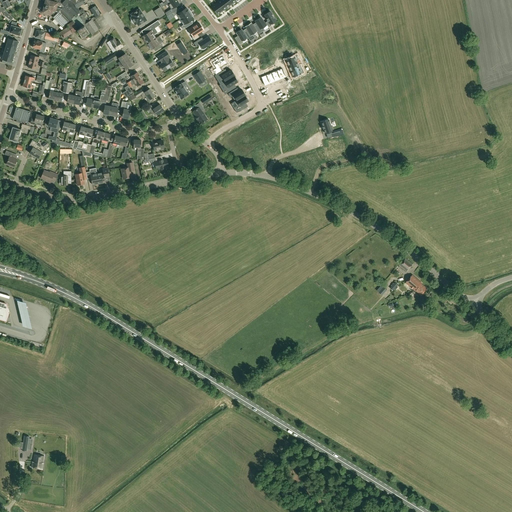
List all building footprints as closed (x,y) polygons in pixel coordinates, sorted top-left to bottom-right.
[(57,10),(56,10),(58,2),(52,0),(45,0),(44,4),(43,3),(41,13),(50,15),(50,14),(53,15),(54,16),(58,11),(57,10)] [(52,0),(58,2),(56,10),(57,10),(58,11),(64,5),(61,2),(63,0),(52,0)] [(78,16),(94,6),(92,4),(93,3),(90,0),(63,0),(61,2),(64,5),(58,11),(54,16),(53,17),(62,27),(71,19),(74,16),(75,18),(78,16)] [(173,0),(167,4),(171,9),(170,10),(172,13),(178,9),(176,6),(181,3),(180,2),(181,1),(180,0),(173,0)] [(220,0),(216,3),(222,11),(227,8),(220,0)] [(216,3),(211,6),(217,15),(222,11),(216,3)] [(0,11),(2,10),(5,16),(11,21),(13,18),(6,12),(3,7),(1,8),(0,5),(0,11)] [(96,5),(94,6),(78,16),(75,18),(74,16),(71,19),(73,21),(67,25),(68,27),(58,33),(62,39),(72,33),(77,30),(82,38),(90,32),(91,34),(100,28),(95,20),(101,16),(99,14),(101,13),(96,5)] [(160,7),(154,11),(159,18),(164,14),(160,7)] [(178,9),(172,13),(174,16),(176,15),(180,20),(191,12),(189,10),(188,10),(186,8),(181,11),(179,8),(178,9)] [(138,25),(146,20),(139,9),(131,14),(132,16),(131,17),(132,18),(131,19),(131,20),(131,21),(132,22),(133,23),(134,23),(135,23),(136,24),(137,24),(138,25)] [(270,11),(264,15),(268,21),(265,22),(268,27),(271,26),(270,24),(276,20),(270,11)] [(191,12),(180,20),(183,25),(181,26),(183,29),(190,25),(188,22),(193,18),(192,16),(193,15),(191,12)] [(258,25),(254,27),(259,34),(265,30),(263,27),(266,25),(261,17),(255,21),(258,25)] [(153,35),(157,32),(155,29),(161,25),(158,20),(145,29),(147,33),(142,36),(144,39),(143,40),(146,44),(155,38),(153,35)] [(17,23),(12,21),(11,25),(9,25),(7,31),(19,35),(22,29),(16,27),(17,23)] [(199,23),(189,29),(193,36),(192,37),(194,40),(199,37),(197,34),(203,30),(199,23)] [(248,29),(244,32),(250,41),(255,38),(253,34),(256,32),(251,23),(246,26),(248,29)] [(238,35),(234,38),(239,45),(243,42),(242,41),(247,38),(241,29),(236,32),(238,35)] [(37,31),(35,37),(40,38),(43,39),(45,33),(43,32),(43,31),(41,31),(41,32),(37,31)] [(204,35),(194,42),(197,47),(200,44),(203,49),(213,42),(209,36),(206,38),(204,35)] [(9,38),(7,43),(16,46),(18,41),(9,38)] [(113,52),(122,46),(119,40),(116,42),(113,38),(106,42),(113,52)] [(159,44),(155,38),(146,44),(149,48),(149,47),(151,49),(155,47),(156,47),(157,50),(163,46),(161,43),(159,44)] [(33,44),(32,45),(33,46),(33,47),(36,48),(40,50),(40,48),(43,49),(45,43),(34,40),(34,43),(33,44)] [(162,63),(160,65),(164,71),(174,65),(169,58),(169,59),(167,56),(169,55),(166,51),(158,57),(162,63)] [(3,59),(2,62),(7,64),(8,61),(11,62),(13,56),(4,54),(2,59),(3,59)] [(114,54),(107,59),(104,60),(106,64),(116,57),(114,54)] [(118,58),(120,61),(117,63),(119,65),(128,59),(125,54),(118,58)] [(31,55),(29,61),(37,63),(39,57),(31,55)] [(299,61),(297,55),(286,60),(288,66),(300,61),(299,61)] [(220,67),(227,63),(222,56),(219,58),(218,58),(215,60),(212,62),(216,68),(213,70),(216,74),(222,71),(220,67)] [(132,65),(128,59),(119,65),(120,68),(123,66),(125,69),(132,65)] [(29,61),(28,67),(36,69),(37,63),(29,61)] [(301,67),(299,64),(301,63),(300,61),(288,66),(290,71),(301,67)] [(303,72),(301,67),(290,71),(292,77),(303,72)] [(282,68),(277,70),(281,79),(286,77),(282,68)] [(234,76),(231,70),(223,75),(221,72),(215,76),(217,79),(219,78),(222,83),(234,76)] [(281,79),(277,70),(272,72),(275,81),(281,79)] [(205,80),(200,71),(194,75),(199,84),(205,80)] [(116,78),(118,81),(128,75),(126,72),(116,78)] [(130,76),(132,79),(126,83),(125,82),(123,83),(125,87),(127,85),(140,77),(137,72),(130,76)] [(275,81),(272,72),(266,75),(270,83),(275,81)] [(270,83),(266,75),(261,77),(265,86),(270,83)] [(237,81),(234,76),(235,76),(234,76),(222,83),(225,89),(223,90),(225,93),(232,89),(230,86),(237,81)] [(143,82),(140,77),(127,85),(129,87),(135,84),(137,87),(143,82)] [(73,103),(79,105),(81,97),(81,96),(84,97),(87,80),(84,80),(82,93),(75,92),(75,96),(73,103)] [(189,94),(183,86),(187,84),(185,81),(182,84),(181,83),(174,88),(181,99),(189,94)] [(106,86),(105,90),(103,100),(106,101),(107,98),(109,98),(111,86),(106,86)] [(123,94),(125,98),(132,93),(128,87),(125,89),(126,92),(123,94)] [(55,100),(57,89),(54,88),(53,92),(50,91),(48,98),(55,100)] [(149,89),(143,93),(141,89),(134,94),(134,93),(133,94),(128,97),(131,101),(136,97),(136,98),(141,95),(142,97),(145,96),(149,102),(153,100),(152,98),(154,96),(149,89)] [(245,95),(242,89),(236,93),(234,90),(228,94),(230,97),(232,96),(235,101),(234,101),(245,95)] [(248,101),(245,95),(234,101),(237,106),(234,108),(236,113),(240,111),(245,108),(243,104),(248,101)] [(92,107),(93,100),(94,96),(91,96),(90,99),(87,98),(85,106),(92,107)] [(131,105),(129,103),(122,102),(121,108),(124,108),(122,117),(128,118),(130,110),(131,105)] [(160,104),(153,109),(151,106),(147,109),(148,112),(149,111),(150,111),(150,112),(151,114),(154,112),(156,115),(163,110),(160,104)] [(207,119),(202,111),(203,110),(201,106),(196,109),(196,110),(193,112),(195,116),(198,120),(200,123),(203,121),(204,121),(207,119)] [(20,121),(23,109),(16,107),(12,119),(16,120),(16,121),(19,123),(20,121)] [(31,112),(23,109),(20,121),(27,123),(26,125),(28,125),(29,122),(27,122),(31,112)] [(36,125),(36,124),(40,126),(41,125),(43,116),(36,114),(35,119),(31,118),(30,123),(36,125)] [(57,133),(59,127),(56,126),(57,120),(50,118),(48,126),(50,126),(49,131),(57,133)] [(332,131),(329,119),(321,122),(323,127),(322,127),(323,129),(325,133),(332,131)] [(75,125),(70,123),(68,131),(67,133),(69,134),(70,132),(73,132),(75,125)] [(85,135),(87,128),(81,126),(79,134),(85,135)] [(17,142),(21,130),(12,127),(8,139),(17,142)] [(93,130),(87,128),(85,135),(91,137),(93,130)] [(102,140),(104,132),(98,131),(96,138),(102,140)] [(110,134),(104,132),(102,140),(108,142),(110,134)] [(119,148),(121,137),(115,135),(113,143),(117,144),(116,147),(119,148)] [(128,139),(121,137),(119,148),(120,145),(126,146),(128,139)] [(38,158),(41,152),(38,150),(39,147),(36,145),(37,143),(32,140),(29,145),(33,147),(29,153),(38,158)] [(140,149),(140,148),(141,140),(134,140),(133,148),(138,148),(137,151),(140,152),(140,155),(137,155),(137,160),(143,160),(144,149),(140,149)] [(154,151),(164,149),(162,141),(152,143),(154,151)] [(89,153),(91,145),(87,144),(86,148),(82,147),(81,151),(85,152),(89,153)] [(13,167),(17,159),(12,157),(13,154),(6,150),(4,154),(9,156),(6,164),(13,167)] [(168,163),(167,163),(166,159),(160,160),(160,156),(148,159),(149,163),(155,162),(155,164),(156,169),(158,168),(158,170),(159,170),(158,169),(161,168),(161,170),(164,169),(164,167),(167,167),(168,168),(168,166),(169,166),(168,163)] [(130,171),(134,170),(132,163),(127,164),(128,168),(121,169),(123,179),(131,177),(130,171)] [(87,178),(86,172),(85,167),(79,168),(80,173),(75,174),(77,185),(84,184),(83,178),(87,178)] [(99,184),(96,168),(89,169),(90,172),(86,172),(87,178),(87,179),(91,178),(92,185),(99,184)] [(108,168),(106,169),(102,169),(103,172),(97,173),(96,168),(99,184),(105,182),(104,178),(109,177),(108,168)] [(55,181),(58,175),(49,172),(49,173),(44,170),(40,178),(47,180),(46,181),(50,183),(51,180),(55,181)] [(67,180),(71,180),(71,171),(63,171),(63,176),(61,176),(61,179),(59,179),(59,184),(60,184),(60,185),(67,185),(67,180)] [(405,257),(399,265),(407,271),(413,264),(405,257)] [(422,283),(412,275),(406,283),(416,291),(416,290),(422,295),(428,289),(422,284),(422,283)] [(392,286),(390,288),(393,290),(395,288),(396,289),(397,287),(397,286),(399,284),(396,281),(394,284),(393,283),(391,285),(392,286)] [(16,300),(22,325),(31,328),(25,303),(16,300)] [(8,313),(6,304),(1,302),(0,305),(0,318),(6,321),(8,313)] [(18,442),(19,451),(27,451),(27,441),(18,442)] [(42,463),(44,456),(34,454),(33,462),(32,462),(31,467),(42,469),(43,463),(42,463)]
